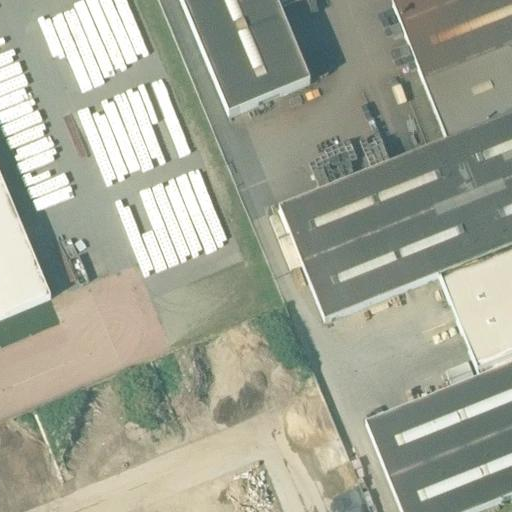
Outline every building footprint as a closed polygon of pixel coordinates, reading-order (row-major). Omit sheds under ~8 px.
[(193,0),(238,109),(319,76),(287,0),(193,0)] [(511,0),(388,0),(423,87),(510,54),(511,53),(511,0)] [(446,144),(511,117),(511,58),(510,54),(423,87),(446,144)] [(511,251),(511,117),(446,144),(279,211),(324,327),(436,282),(511,251)] [(0,322),(51,301),(0,179),(0,322)] [(511,251),(436,282),(478,383),(511,369),(511,251)] [(511,369),(478,383),(366,428),(399,511),(487,511),(511,502),(511,369)]
